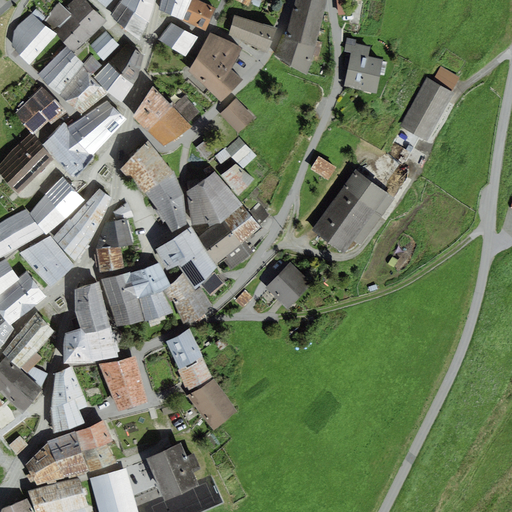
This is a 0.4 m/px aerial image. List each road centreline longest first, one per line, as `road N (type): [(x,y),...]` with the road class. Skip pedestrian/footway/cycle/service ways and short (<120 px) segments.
road 1 (residential): [(46,366),(108,360),(208,316),(228,299),(267,245),(340,80),(333,0)]
road 2 (residential): [(384,511),(464,346),(482,281),(511,81)]
road 3 (track): [(208,316),(282,317),(375,295),(410,280),(489,223)]
road 4 (residential): [(131,111),(106,97),(78,117),(9,53),(6,41),(24,0)]
road 5 (residential): [(0,259),(53,232),(116,160)]
road 6 (unclassified): [(62,296),(119,193),(116,160)]
road 7 (residential): [(0,499),(33,447),(46,408),(46,366)]
